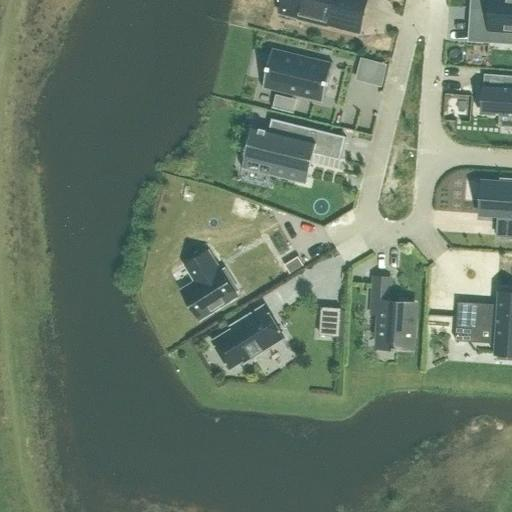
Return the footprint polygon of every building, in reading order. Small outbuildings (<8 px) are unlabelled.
[(280,0),(281,0),(302,6),(299,19),(327,26),(328,23),(360,31),(367,0),(280,0)] [(511,0),(472,0),(472,9),(492,10),(490,30),(511,31),(511,0)] [(490,30),(490,29),(475,28),(474,40),(490,41),(491,30),(490,30)] [(273,48),(263,88),(264,89),(265,85),(323,99),(322,103),(323,103),(333,63),(332,62),(331,66),(273,52),(274,48),(273,48)] [(483,107),(482,114),(487,114),(511,115),(511,75),(485,74),(484,86),(483,107)] [(276,96),(273,107),(272,108),(294,113),(294,112),(296,101),(276,96)] [(255,130),(249,157),(274,163),(271,175),(303,183),(307,185),(307,183),(304,182),(307,167),(311,168),(312,166),(308,165),(310,153),(341,161),(346,137),(272,119),(269,132),(267,131),(267,130),(260,128),(260,129),(253,128),(253,127),(252,129),(255,130)] [(483,181),(481,215),(499,216),(498,236),(511,237),(511,179),(501,179),(501,183),(483,181)] [(198,282),(183,291),(200,318),(237,295),(235,292),(239,290),(226,269),(222,271),(220,268),(219,269),(209,252),(187,265),(198,282)] [(299,258),(285,266),(290,274),(304,267),(299,258)] [(375,277),(372,314),(381,315),(379,348),(394,349),(393,351),(397,351),(398,349),(412,350),(416,304),(389,302),(391,278),(375,277)] [(497,327),(495,355),(498,356),(498,350),(511,351),(511,291),(505,291),(505,292),(500,291),(500,296),(499,296),(497,327)] [(459,302),(456,341),(470,342),(471,325),(473,303),(459,302)] [(232,330),(214,341),(230,368),(242,361),(244,363),(285,338),(265,306),(231,327),(232,330)] [(322,308),(321,335),(339,336),(341,309),(322,308)]
